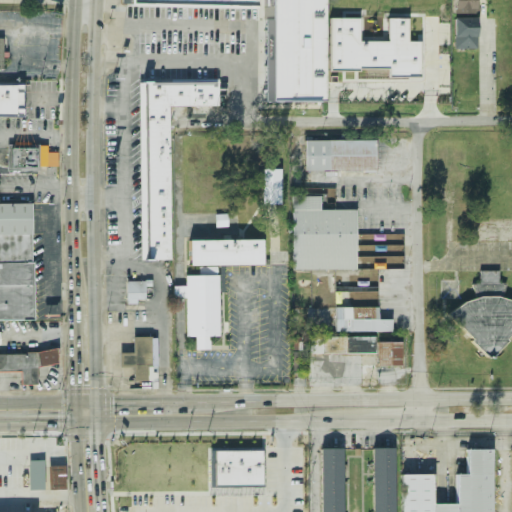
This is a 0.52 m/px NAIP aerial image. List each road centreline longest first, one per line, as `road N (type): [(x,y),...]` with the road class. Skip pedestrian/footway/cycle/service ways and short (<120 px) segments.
road 1 (secondary): [(95,403),(95,0)]
road 2 (residential): [(511,121),(174,123)]
road 3 (secondary): [(511,399),(207,403)]
road 4 (residential): [(419,421),(421,123)]
road 5 (secondary): [(74,0),(70,278)]
road 6 (secondary): [(96,422),(331,421)]
road 7 (secondary): [(70,278),(72,404)]
